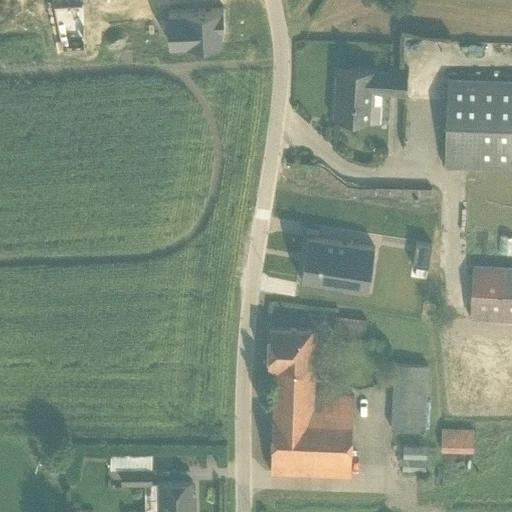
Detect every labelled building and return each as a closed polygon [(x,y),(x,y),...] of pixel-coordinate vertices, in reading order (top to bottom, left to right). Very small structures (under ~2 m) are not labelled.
[(141,0),(143,27),(223,22),(222,0),(141,0)] [(405,95),(407,70),(376,68),(375,71),(336,68),(332,120),(379,123),(381,94),(405,95)] [(444,169),(511,170),(511,80),(448,79),(444,169)] [(330,177),(283,169),(265,271),(313,280),(330,177)] [(443,198),(350,194),(348,250),(393,252),(393,248),(415,249),(415,252),(441,253),(443,198)] [(511,267),(472,266),(469,320),(511,322),(511,267)] [(386,284),(336,278),(332,306),(382,313),(386,284)] [(335,317),(332,335),(364,338),(366,320),(335,317)] [(274,369),(270,473),(350,476),(353,395),(314,394),(316,330),(269,328),(267,369),(274,369)] [(393,365),(390,430),(425,432),(428,366),(393,365)] [(473,429),(441,429),(441,453),(472,453),(473,429)] [(402,471),(425,472),(426,447),(403,446),(402,471)] [(152,454),(109,454),(108,469),(119,469),(120,484),(152,484),(152,454)] [(159,511),(145,511),(144,511),(195,511),(195,507),(192,507),(192,482),(158,482),(159,511)]
